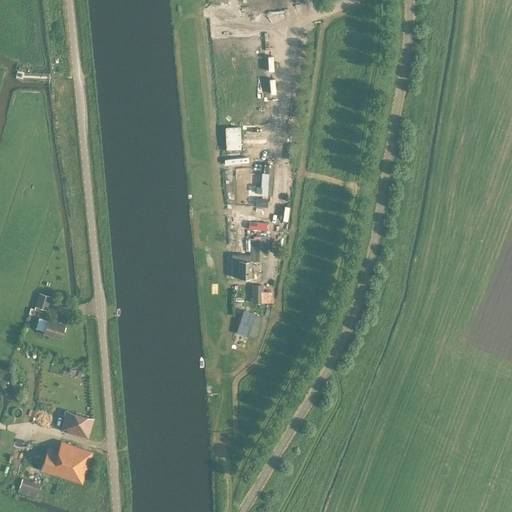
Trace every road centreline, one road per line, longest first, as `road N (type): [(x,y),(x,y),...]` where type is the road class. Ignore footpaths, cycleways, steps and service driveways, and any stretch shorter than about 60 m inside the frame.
road 1 (track): [(241,511),(240,470),(317,327),(342,239),(376,0)]
road 2 (tertiary): [(116,511),(68,0)]
road 3 (track): [(274,232),(305,20),(355,0)]
road 4 (track): [(291,511),(342,395),(330,364)]
